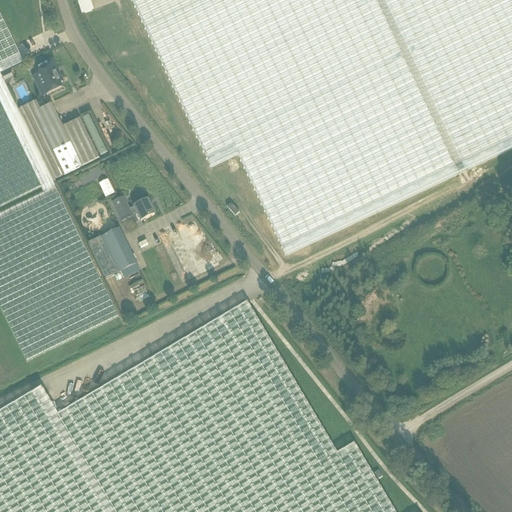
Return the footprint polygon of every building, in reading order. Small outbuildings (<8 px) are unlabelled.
[(81,15),(94,11),(90,0),(83,0),(77,2),(81,15)] [(511,0),(130,0),(149,38),(210,169),(237,156),(285,257),(511,149),(511,0)] [(0,14),(0,208),(41,188),(44,194),(0,215),(0,308),(26,362),(118,317),(52,182),(89,164),(98,159),(80,119),(62,128),(51,104),(39,110),(36,103),(18,111),(4,82),(0,74),(8,70),(23,63),(16,48),(0,14)] [(47,95),(61,88),(59,84),(63,82),(52,59),(37,66),(41,73),(37,75),(47,95)] [(0,74),(4,82),(12,78),(8,70),(0,74)] [(137,214),(141,222),(142,221),(145,222),(145,220),(154,215),(153,214),(154,212),(152,209),(151,208),(147,201),(134,207),(134,208),(129,210),(123,198),(112,204),(121,222),(130,218),(137,214)] [(102,237),(88,244),(106,280),(119,274),(121,278),(139,270),(119,229),(110,233),(102,237)] [(393,511),(353,444),(336,455),(246,303),(57,416),(41,388),(0,412),(0,511),(393,511)]
